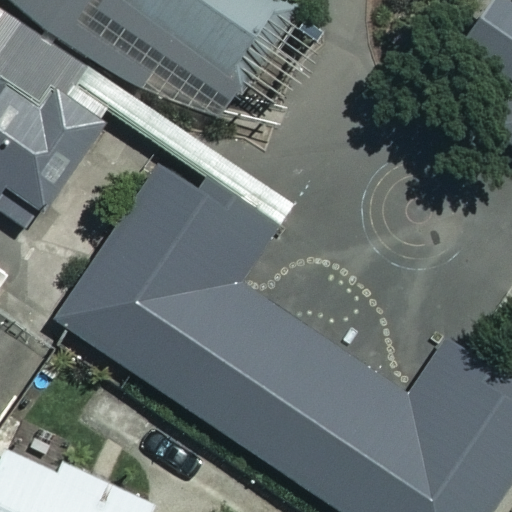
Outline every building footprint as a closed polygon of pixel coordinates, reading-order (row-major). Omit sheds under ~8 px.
[(8,0),(55,38),(133,85),(216,119),(300,6),(291,0),(8,0)] [(511,0),(484,0),(430,82),(511,135),(511,0)] [(103,122),(0,50),(0,219),(24,236),(103,122)] [(197,189),(152,159),(46,318),(338,511),(488,511),(511,477),(511,403),(507,400),(511,391),(511,381),(446,338),(408,395),(241,285),(282,224),(206,175),(197,189)] [(0,283),(12,266),(0,258),(0,283)] [(0,442),(0,511),(142,511),(145,507),(2,439),(0,442)]
